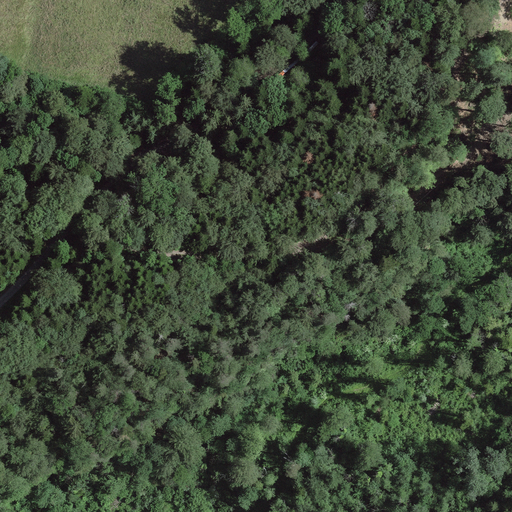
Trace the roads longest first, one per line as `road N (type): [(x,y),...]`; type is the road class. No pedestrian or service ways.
road 1 (track): [(88,207),(137,246),(195,256),(271,252),(334,232),(422,135),(499,0)]
road 2 (track): [(161,142),(226,102),(347,0)]
